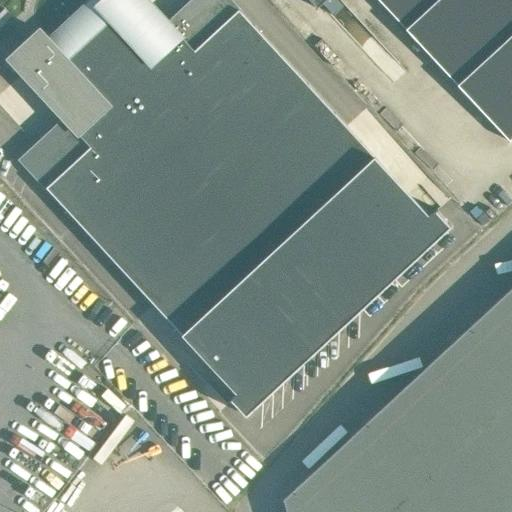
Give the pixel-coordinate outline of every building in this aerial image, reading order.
[(377,158),(253,24),(240,9),(196,50),(149,0),(102,0),(75,25),(349,319),(450,226),(435,209),(429,213),(377,158)] [(511,0),(310,0),(318,8),(326,0),(379,0),(510,141),(511,139),(511,0)] [(247,414),(349,319),(75,25),(54,45),(41,30),(33,37),(9,59),(91,146),(47,187),(61,202),(184,336),(236,392),(231,398),(247,414)] [(511,511),(511,288),(285,499),(288,511),(511,511)] [(84,409),(103,426),(117,412),(98,394),(84,409)]
